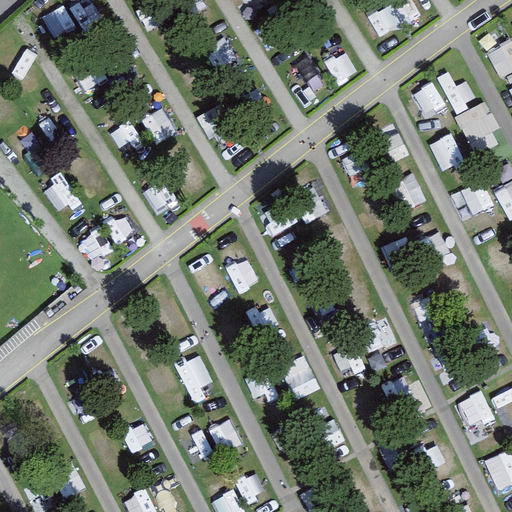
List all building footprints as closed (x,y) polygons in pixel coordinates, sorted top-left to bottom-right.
[(391,9),(374,11),(376,30),(393,28),(391,9)] [(490,54),(506,78),(511,74),(511,40),(490,54)] [(477,101),(459,68),(441,78),(460,110),(477,101)] [(439,88),(423,98),(434,117),(450,107),(439,88)] [(480,153),(507,140),(488,101),(461,115),(480,153)] [(388,114),(374,119),(380,137),(394,132),(388,114)] [(85,186),(104,176),(93,156),(75,167),(85,186)] [(511,220),(511,183),(500,188),(511,220)] [(436,256),(454,248),(447,233),(429,241),(436,256)] [(238,265),(247,284),(263,276),(254,257),(238,265)] [(353,314),(371,306),(362,285),(344,293),(353,314)] [(251,311),(260,330),(279,321),(270,302),(251,311)] [(164,318),(174,339),(190,331),(180,310),(164,318)] [(100,380),(117,369),(103,349),(87,360),(100,380)] [(488,398),(465,408),(477,433),(499,423),(488,398)] [(130,434),(138,460),(160,453),(152,427),(130,434)] [(97,439),(108,458),(124,449),(112,430),(97,439)] [(446,446),(429,455),(440,477),(457,468),(446,446)]
